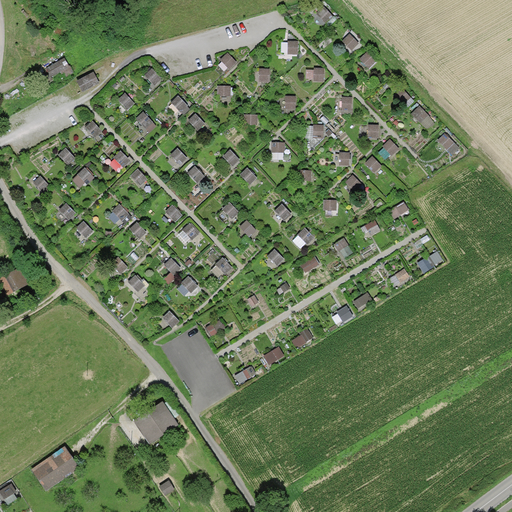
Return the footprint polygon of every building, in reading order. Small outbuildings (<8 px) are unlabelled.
[(323,6),(315,14),(328,26),(335,18),(323,6)] [(350,34),(343,41),(351,50),(358,43),(350,34)] [(288,41),(288,54),(298,54),(298,41),(288,41)] [(227,52),(219,60),(228,69),(236,61),(227,52)] [(368,52),(360,59),(369,69),(377,62),(368,52)] [(152,68),(144,75),(154,85),(162,78),(152,68)] [(259,68),(259,82),(269,83),(269,69),(259,68)] [(314,68),(314,81),(325,81),(325,68),(314,68)] [(231,86),(217,86),(217,96),(231,96),(231,86)] [(402,88),(394,96),(406,107),(414,100),(402,88)] [(124,93),(117,100),(128,110),(135,103),(124,93)] [(178,95),(171,102),(183,115),(191,108),(178,95)] [(285,96),(285,109),(296,110),(296,96),(285,96)] [(343,96),(342,110),(353,111),(353,97),(343,96)] [(419,106),(411,114),(426,129),(434,121),(419,106)] [(143,112),(136,119),(149,133),(157,127),(143,112)] [(194,114),(188,121),(200,132),(206,125),(194,114)] [(257,115),(244,115),(244,125),(257,125),(257,115)] [(92,121),(85,127),(94,138),(101,131),(92,121)] [(314,124),(313,138),(324,139),(324,125),(314,124)] [(368,124),(368,137),(379,138),(379,125),(368,124)] [(446,133),(437,141),(452,156),(461,148),(446,133)] [(390,139),(382,147),(391,156),(399,148),(390,139)] [(285,142),(271,142),(272,152),(285,152),(285,142)] [(66,147),(57,155),(67,166),(76,158),(66,147)] [(178,148),(171,155),(180,165),(188,158),(178,148)] [(230,150),(223,157),(233,166),(240,159),(230,150)] [(129,160),(120,151),(113,158),(123,167),(129,160)] [(339,152),(339,166),(350,166),(350,152),(339,152)] [(372,156),(364,163),(374,173),(382,166),(372,156)] [(195,166),(187,173),(196,184),(205,177),(195,166)] [(248,167),(240,174),(250,184),(257,177),(248,167)] [(94,178),(85,168),(72,179),(79,187),(84,182),(86,185),(94,178)] [(137,168),(130,176),(140,186),(148,179),(137,168)] [(312,171),(298,170),(298,181),(311,181),(312,171)] [(353,175),(345,182),(356,193),(363,185),(353,175)] [(40,176),(33,183),(42,192),(49,185),(40,176)] [(324,200),(324,210),(336,211),(336,200),(324,200)] [(230,202),(222,209),(231,219),(239,212),(230,202)] [(404,202),(389,212),(395,220),(409,211),(404,202)] [(65,203),(59,210),(69,219),(75,213),(65,203)] [(119,204),(112,211),(124,225),(132,218),(119,204)] [(282,204),(275,211),(284,221),(292,214),(282,204)] [(173,205),(165,212),(174,222),(182,215),(173,205)] [(375,220),(359,229),(366,239),(381,230),(375,220)] [(83,221),(76,228),(86,239),(93,232),(83,221)] [(248,221),(240,228),(249,237),(257,230),(248,221)] [(136,222),(129,229),(139,239),(146,232),(136,222)] [(190,223),(182,230),(191,240),(199,233),(190,223)] [(304,228),(297,235),(307,245),(314,237),(304,228)] [(345,238),(333,245),(338,252),(349,245),(345,238)] [(274,249),(267,256),(278,266),(284,259),(274,249)] [(437,252),(418,264),(425,274),(443,261),(437,252)] [(118,257),(110,264),(119,274),(127,267),(118,257)] [(222,257),(215,265),(224,274),(232,267),(222,257)] [(315,257),(300,265),(305,273),(319,265),(315,257)] [(172,258),(164,265),(174,275),(182,268),(172,258)] [(32,288),(15,262),(0,271),(0,281),(13,300),(32,288)] [(396,275),(401,283),(410,277),(404,269),(396,275)] [(170,273),(164,279),(169,284),(175,278),(170,273)] [(135,275),(128,282),(137,292),(145,286),(135,275)] [(189,276),(181,283),(190,293),(198,285),(189,276)] [(287,283),(280,287),(284,292),(290,288),(287,283)] [(353,301),(358,309),(373,299),(368,292),(353,301)] [(254,295),(247,299),(251,307),(259,302),(254,295)] [(331,317),(335,324),(350,316),(346,309),(331,317)] [(170,311),(162,318),(172,328),(179,321),(170,311)] [(220,319),(205,328),(211,337),(217,333),(217,331),(224,327),(220,319)] [(292,340),(297,348),(314,339),(308,328),(299,333),(300,335),(292,340)] [(279,347),(264,356),(269,364),(284,355),(279,347)] [(238,384),(255,374),(251,367),(244,371),(234,376),(238,384)] [(137,419),(151,441),(177,425),(163,403),(137,419)] [(34,469),(47,489),(78,468),(65,448),(34,469)] [(169,481),(159,487),(164,494),(174,489),(169,481)] [(8,489),(0,493),(0,495),(4,501),(12,496),(8,489)]
